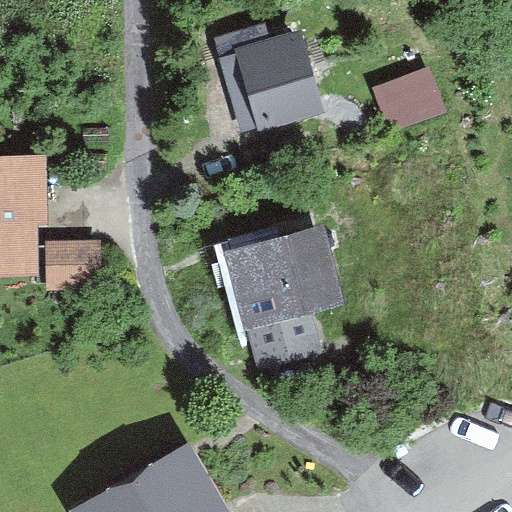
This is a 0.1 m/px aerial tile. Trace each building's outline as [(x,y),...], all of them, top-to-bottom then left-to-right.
[(244,128),(316,106),(296,36),(267,45),(262,26),(218,39),(244,128)] [(393,127),(440,109),(426,71),(378,89),(393,127)] [(26,168),(0,168),(0,260),(28,260),(26,168)] [(317,230),(234,252),(262,361),(316,347),(306,306),(335,298),(317,230)] [(96,283),(96,243),(50,244),(51,284),(96,283)] [(175,455),(79,509),(80,511),(221,511),(212,495),(201,501),(175,455)]
